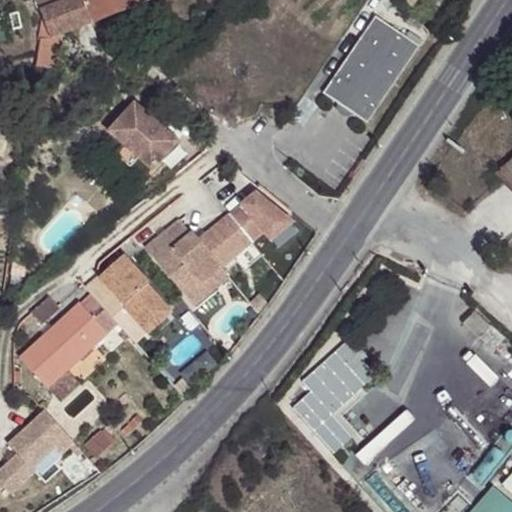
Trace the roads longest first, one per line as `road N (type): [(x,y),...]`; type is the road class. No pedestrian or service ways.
road 1 (tertiary): [(508,0),(305,302),(217,411),(97,511)]
road 2 (unknown): [(253,158),(21,314),(9,411)]
